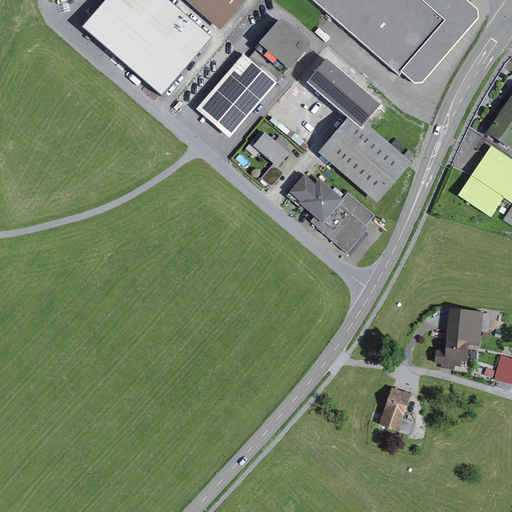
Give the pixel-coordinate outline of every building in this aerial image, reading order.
[(107,0),(83,28),(164,97),(214,38),(168,0),(107,0)] [(185,0),(222,31),(248,0),(185,0)] [(313,0),(399,76),(403,72),(414,83),(423,83),(478,18),(478,9),(465,0),(313,0)] [(281,19),(256,48),(286,74),(311,44),(281,19)] [(286,74),(256,48),(248,58),(278,84),(286,74)] [(230,138),(278,84),(248,58),(245,56),(197,110),(230,138)] [(349,114),(363,126),(382,104),(327,59),(309,81),(349,114)] [(511,100),(490,133),(511,147),(511,100)] [(363,126),(349,114),(317,153),(377,202),(409,163),(363,126)] [(275,142),(262,130),(246,149),(255,157),(259,151),(278,167),(289,153),(285,149),(275,142)] [(280,135),(275,142),(285,149),(290,143),(280,135)] [(397,139),(392,144),(399,150),(403,145),(397,139)] [(511,158),(493,146),(460,196),(492,218),(505,198),(511,202),(511,158)] [(409,149),(404,155),(410,160),(414,154),(409,149)] [(284,173),(273,164),(261,178),(272,187),(284,173)] [(315,183),(305,175),(286,196),(300,208),(302,206),(315,217),(311,221),(318,227),(317,228),(346,253),(368,228),(366,225),(375,215),(348,192),(343,198),(320,179),(315,183)] [(511,206),(503,220),(511,226),(511,206)] [(450,309),(445,357),(436,356),(436,363),(462,366),(463,362),(469,362),(471,342),(481,343),(485,312),(450,309)] [(511,381),(511,358),(501,356),(494,380),(511,384),(511,381)] [(486,369),(484,375),(493,378),(495,371),(486,369)] [(413,394),(392,388),(380,425),(412,436),(416,423),(405,419),(413,394)]
